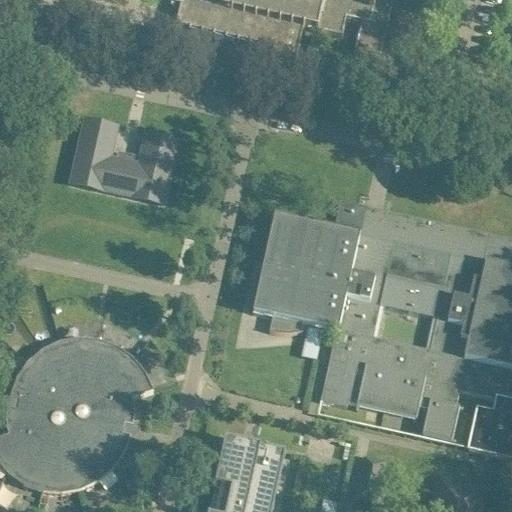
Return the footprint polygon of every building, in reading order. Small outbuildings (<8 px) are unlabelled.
[(392,0),(366,0),(365,6),(350,3),(350,0),(181,0),(175,29),(273,51),(270,62),(294,68),(302,32),(341,41),(345,23),(360,26),(353,56),(379,62),(392,0)] [(307,49),(302,68),(314,71),(318,51),(307,49)] [(85,125),(71,186),(163,207),(177,145),(145,139),(139,169),(131,167),(133,160),(117,156),(116,164),(108,162),(115,132),(85,125)] [(511,243),(339,205),(333,232),(274,219),(253,317),(272,321),(269,336),(274,337),(280,338),(286,338),(292,338),(297,337),(303,336),(303,335),(304,328),(336,336),(334,346),(332,354),(320,405),(346,411),(347,406),(357,408),(356,413),(357,413),(359,408),(415,421),(413,426),(415,427),(419,411),(428,413),(422,439),(451,445),(455,446),(456,444),(451,443),(458,412),(462,413),(463,411),(459,410),(455,410),(459,395),(495,403),(492,414),(476,411),(467,451),(468,451),(467,453),(468,453),(468,454),(480,457),(481,456),(481,457),(493,459),(493,458),(494,459),(494,460),(506,462),(506,461),(507,462),(511,463),(511,243)] [(306,333),(300,362),(315,366),(322,337),(306,333)] [(111,475),(113,473),(123,459),(124,457),(130,441),(130,439),(121,437),(124,427),(132,429),(133,427),(133,421),(134,414),(131,402),(153,395),(152,394),(145,378),(144,376),(133,363),(131,362),(117,352),(115,351),(99,345),(97,344),(80,342),(78,343),(61,346),(59,346),(43,353),(41,355),(28,366),(27,367),(17,381),(16,383),(10,399),(10,401),(18,403),(16,413),(7,412),(6,418),(6,425),(7,431),(8,438),(0,440),(0,470),(7,478),(8,479),(22,489),(24,490),(40,496),(42,497),(60,498),(62,498),(79,495),(81,494),(97,487),(111,475)] [(272,511),(285,456),(224,442),(224,444),(219,469),(209,511),(272,511)] [(383,466),(364,462),(356,501),(374,505),(383,466)] [(480,511),(485,494),(453,486),(454,481),(441,478),(439,483),(435,482),(432,495),(436,497),(432,511),(480,511)]
